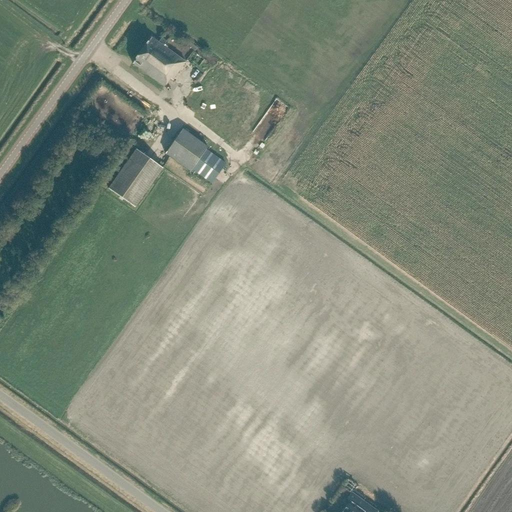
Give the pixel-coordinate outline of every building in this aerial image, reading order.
[(133,64),(140,69),(151,53),(156,56),(163,46),(151,38),(133,64)] [(151,53),(140,69),(165,87),(171,79),(173,80),(186,63),(163,46),(156,56),(151,53)] [(217,69),(203,59),(198,68),(211,78),(217,69)] [(205,92),(192,109),(212,124),(218,115),(228,122),(235,113),(205,92)] [(150,116),(136,137),(146,144),(158,127),(153,123),(155,119),(150,116)] [(183,130),(165,154),(191,172),(192,170),(211,184),(226,164),(206,150),(208,147),(183,130)] [(136,150),(108,189),(135,208),(163,169),(136,150)] [(356,511),(364,502),(351,493),(345,501),(349,504),(342,511),(356,511)] [(364,502),(356,511),(376,511),(377,511),(364,502)]
